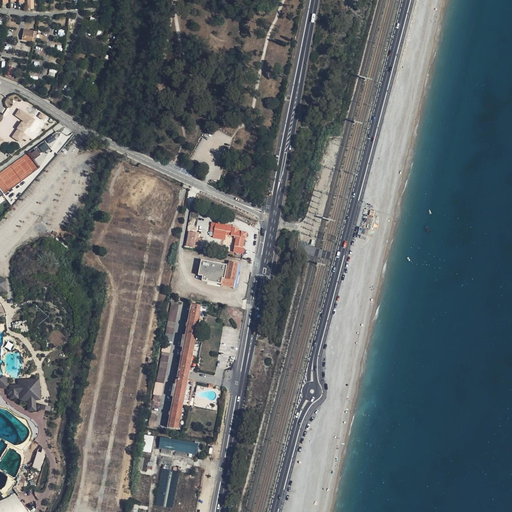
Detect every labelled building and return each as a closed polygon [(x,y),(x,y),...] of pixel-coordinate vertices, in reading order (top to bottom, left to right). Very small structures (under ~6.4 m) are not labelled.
[(35,31),(25,29),(23,40),(33,42),(35,31)] [(55,77),(56,70),(50,68),(48,75),(55,77)] [(32,118),(19,109),(15,115),(23,121),(21,123),(21,122),(16,128),(17,129),(11,137),(18,141),(24,133),(23,132),(27,127),(26,126),(32,118)] [(53,135),(47,139),(49,143),(56,139),(53,135)] [(39,147),(43,153),(50,148),(46,143),(39,147)] [(31,154),(35,159),(41,154),(37,149),(31,154)] [(227,235),(228,226),(216,224),(216,227),(212,226),(211,231),(215,232),(214,233),(227,235)] [(227,235),(236,237),(233,252),(243,254),(244,248),(242,247),(244,239),(246,239),(246,234),(238,232),(238,229),(233,228),(233,227),(231,227),(228,226),(227,235)] [(200,245),(191,243),(193,233),(189,232),(186,246),(199,249),(200,245)] [(191,243),(200,245),(201,239),(197,238),(199,233),(193,232),(193,233),(191,243)] [(211,258),(207,276),(222,279),(226,279),(229,261),(211,258)] [(238,263),(229,261),(226,279),(222,279),(221,286),(233,288),(235,288),(237,286),(237,283),(235,281),(238,263)] [(149,424),(155,425),(178,304),(171,303),(149,424)] [(167,428),(176,430),(181,405),(186,380),(188,371),(200,306),(191,305),(167,428)] [(39,379),(19,380),(19,385),(10,385),(10,389),(8,390),(8,394),(10,394),(11,399),(19,399),(19,401),(27,401),(28,411),(36,411),(35,399),(40,399),(39,379)] [(189,407),(194,382),(186,380),(181,405),(189,407)] [(143,435),(142,452),(152,452),(153,435),(143,435)] [(199,442),(160,437),(158,449),(197,454),(199,442)] [(41,470),(44,452),(36,451),(33,468),(41,470)] [(144,458),(142,470),(146,471),(148,462),(149,462),(150,459),(144,458)] [(163,468),(161,478),(167,479),(170,470),(163,468)] [(0,511),(23,511),(11,495),(7,498),(0,501),(0,511)]
